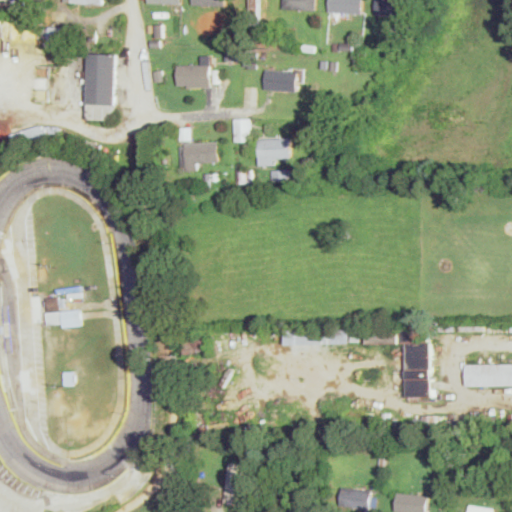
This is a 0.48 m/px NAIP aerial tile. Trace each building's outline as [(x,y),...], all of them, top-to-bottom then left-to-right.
[(284,0),(284,7),(317,9),(317,0),(284,0)] [(330,0),(330,10),(364,12),(364,0),(330,0)] [(410,16),(411,0),(377,0),(376,13),(410,16)] [(258,66),(259,52),(246,51),(245,65),(258,66)] [(89,52),(87,103),(116,104),(118,53),(89,52)] [(214,54),(202,54),(202,63),(179,63),(180,86),(214,86),(214,54)] [(299,90),(300,70),(267,67),(266,87),(299,90)] [(236,117),(236,139),(253,139),(253,117),(236,117)] [(282,156),(293,156),(293,136),(260,136),(260,164),(282,164),(282,156)] [(220,140),(182,142),(183,167),(221,165),(220,140)] [(291,167),(272,167),(272,179),(291,179),(291,167)] [(59,286),(82,284),(84,295),(70,297),(69,291),(59,292),(59,286)] [(48,295),(50,309),(63,308),(61,294),(48,295)] [(48,310),(49,323),(65,321),(65,325),(83,323),(81,306),(64,309),(48,310)] [(353,342),(352,327),(288,328),(288,343),(353,342)] [(409,396),(434,395),(434,341),(415,341),(415,328),(371,329),(371,342),(409,342),(409,396)] [(511,363),(511,384),(468,385),(467,364),(511,363)] [(439,415),(417,416),(417,429),(440,429),(439,415)] [(231,461),(241,462),(236,504),(226,502),(231,461)] [(373,491),(371,509),(341,506),(343,487),(373,491)] [(430,496),(428,511),(412,511),(396,510),(398,492),(430,496)]
